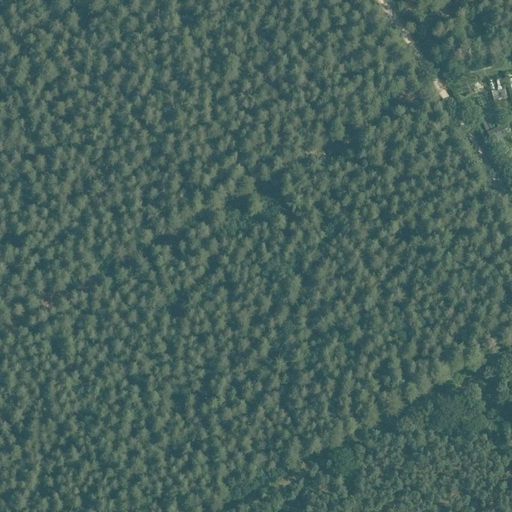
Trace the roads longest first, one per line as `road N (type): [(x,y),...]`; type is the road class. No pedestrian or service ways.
road 1 (track): [(407,93),(0,326)]
road 2 (unknown): [(230,511),(511,351)]
road 3 (unknown): [(511,262),(349,0)]
road 4 (track): [(511,209),(380,0)]
